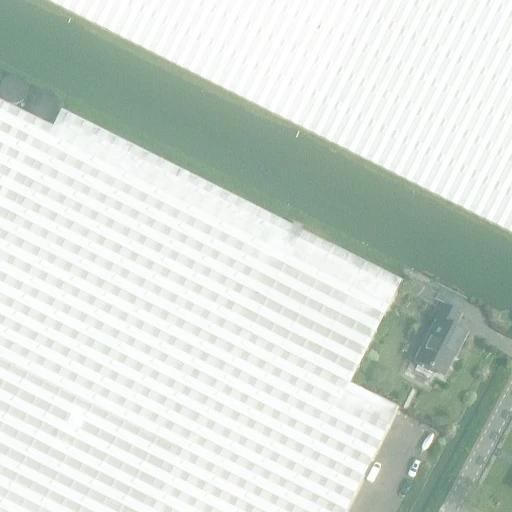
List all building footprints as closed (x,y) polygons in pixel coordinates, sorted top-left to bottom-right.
[(511,0),(42,0),(351,153),(442,199),(511,233),(511,0)] [(57,102),(57,101),(56,95),(52,88),(46,85),(41,84),(34,85),(27,88),(24,94),(22,101),(23,108),(27,114),(30,116),(33,118),(39,119),(45,118),(50,116),(52,114),(56,108),(57,102)] [(0,511),(344,511),(351,498),(396,409),(351,387),(348,385),(351,378),(398,283),(351,260),(300,234),(292,251),(278,243),(286,227),(269,219),(58,114),(54,121),(50,128),(34,120),(0,103),(0,511)] [(290,229),(287,235),(295,239),(298,233),(301,227),(293,223),(290,229)] [(411,283),(406,293),(430,305),(436,295),(411,283)] [(451,355),(463,332),(453,327),(460,314),(438,303),(430,317),(435,320),(414,361),(443,375),(453,355),(451,355)]
